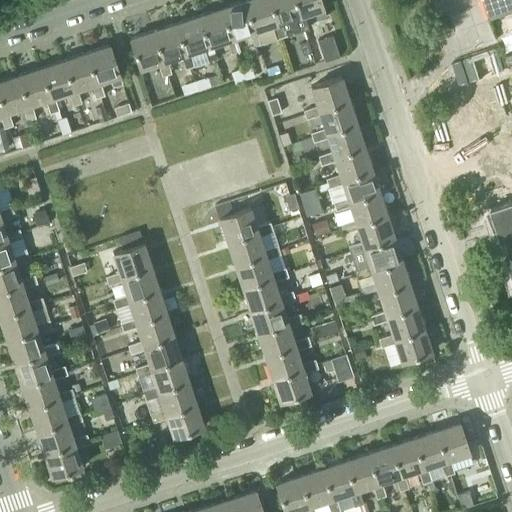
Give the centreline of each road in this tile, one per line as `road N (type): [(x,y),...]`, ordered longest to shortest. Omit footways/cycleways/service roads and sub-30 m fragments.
road 1 (residential): [(58,511),(484,378)]
road 2 (residential): [(362,0),(484,378)]
road 3 (residential): [(0,38),(114,0)]
